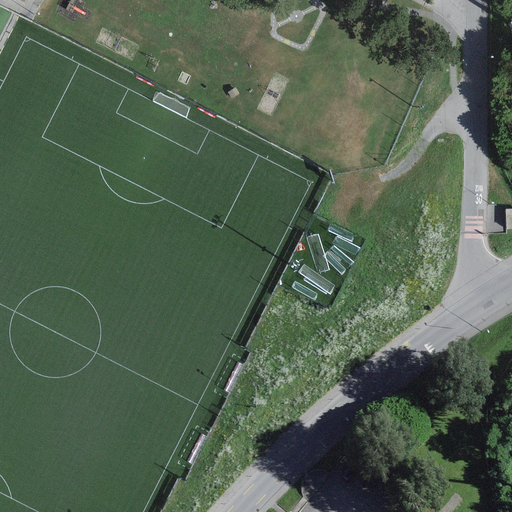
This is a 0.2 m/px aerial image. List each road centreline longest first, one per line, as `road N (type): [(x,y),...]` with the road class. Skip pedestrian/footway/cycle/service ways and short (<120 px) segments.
road 1 (tertiary): [(471,308),(314,434),(233,511)]
road 2 (unclassified): [(477,0),(471,308)]
